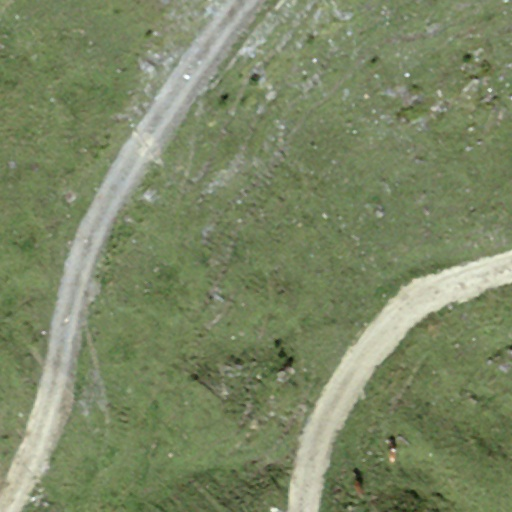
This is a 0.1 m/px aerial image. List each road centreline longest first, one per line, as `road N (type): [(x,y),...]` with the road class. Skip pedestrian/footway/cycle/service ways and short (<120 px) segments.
road 1 (track): [(244,0),(152,111),(89,216),(23,464),(0,508)]
road 2 (track): [(294,511),(314,434),(357,341),(424,280),(511,258)]
